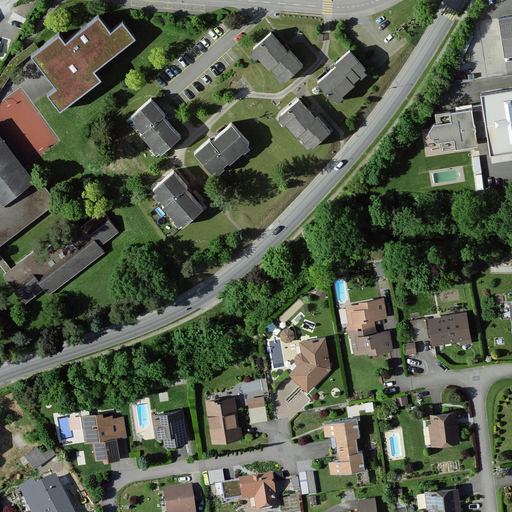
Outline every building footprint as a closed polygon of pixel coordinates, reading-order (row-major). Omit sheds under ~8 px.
[(37,48),(32,51),(59,86),(48,94),(59,109),(102,76),(96,68),(136,37),(122,20),(109,30),(97,14),(65,38),(59,31),(39,46),(37,48)] [(511,17),(499,19),(505,59),(511,57),(511,17)] [(301,67),(270,33),(252,50),(283,83),(301,67)] [(0,267),(4,273),(7,270),(10,268),(0,254),(0,89),(17,62),(26,56),(32,51),(37,48),(39,46),(35,40),(11,58),(0,75),(0,267)] [(348,51),(316,84),(336,103),(368,71),(348,51)] [(482,106),(437,114),(439,123),(434,125),(429,133),(430,139),(437,144),(440,143),(441,151),(477,147),(476,137),(487,136),(490,156),(511,152),(511,88),(480,94),(482,106)] [(181,132),(150,97),(126,118),(158,153),(181,132)] [(330,131),(299,97),(278,116),(308,150),(330,131)] [(231,121),(195,150),(214,174),(250,145),(231,121)] [(0,243),(52,202),(34,179),(0,133),(0,243)] [(203,206),(173,170),(148,189),(178,226),(203,206)] [(7,270),(4,273),(16,288),(26,301),(45,286),(49,291),(103,250),(99,244),(118,229),(109,217),(103,209),(81,226),(79,223),(40,253),(36,249),(10,268),(7,270)] [(318,287),(315,292),(325,297),(328,291),(318,287)] [(383,295),(360,299),(360,301),(345,304),(348,322),(346,323),(347,329),(360,327),(375,324),(374,318),(387,316),(383,295)] [(467,310),(428,316),(432,344),(471,339),(467,310)] [(411,319),(414,340),(428,337),(425,317),(411,319)] [(284,328),(280,333),(281,338),(286,341),(292,340),(295,336),(293,330),(289,327),(284,328)] [(360,327),(346,330),(350,349),(353,348),(354,354),(368,352),(368,353),(392,348),(388,329),(361,334),(360,327)] [(327,333),(298,338),(300,351),(293,357),(296,364),(288,371),(305,390),(332,367),(327,333)] [(415,341),(404,343),(406,354),(417,352),(415,341)] [(235,396),(206,400),(212,441),(243,436),(241,426),(239,426),(235,396)] [(264,396),(247,398),(251,421),(267,419),(264,396)] [(407,396),(396,397),(398,405),(408,403),(407,396)] [(372,402),(365,403),(366,413),(374,411),(372,402)] [(182,407),(152,411),(156,437),(163,436),(165,445),(187,442),(182,407)] [(454,413),(432,416),(435,444),(458,441),(454,413)] [(102,415),(82,418),(86,442),(93,441),(96,458),(104,457),(105,460),(118,457),(115,438),(127,436),(124,418),(113,420),(112,417),(103,419),(102,415)] [(359,416),(322,421),(324,436),(336,434),(339,458),(327,459),(329,472),(366,467),(359,416)] [(37,446),(19,459),(25,467),(31,463),(35,468),(56,453),(51,447),(42,453),(37,446)] [(205,471),(206,482),(225,480),(224,468),(205,471)] [(283,479),(282,471),(272,473),(274,481),(283,479)] [(316,493),(313,471),(299,473),(302,495),(316,493)] [(272,473),(241,477),(244,497),(254,496),(255,507),(277,504),(274,481),(272,473)] [(72,511),(55,477),(24,492),(34,511),(72,511)] [(196,511),(192,482),(163,486),(166,511),(196,511)] [(458,511),(456,490),(427,493),(429,511),(458,511)] [(358,511),(371,511),(375,511),(374,499),(361,501),(358,511)]
